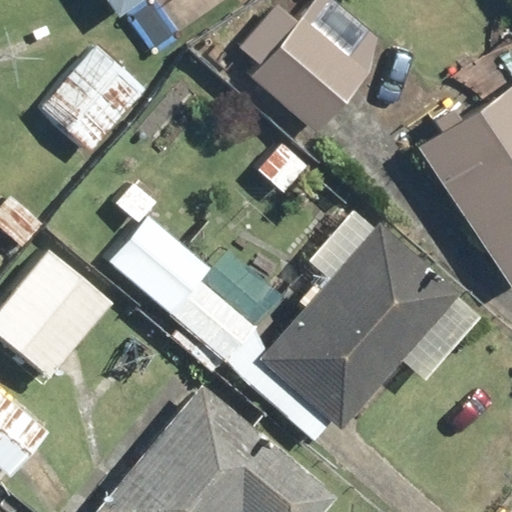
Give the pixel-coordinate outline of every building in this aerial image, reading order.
[(79,0),(97,26),(133,0),(79,0)] [(308,0),(236,84),(301,139),(377,50),(318,0),(308,0)] [(140,89),(87,43),(25,113),(78,159),(140,89)] [(511,80),(404,149),(491,285),(511,271),(511,80)] [(0,244),(12,254),(37,223),(0,194),(0,193),(0,244)] [(149,208),(99,263),(307,451),(447,298),(343,205),(254,302),(149,208)] [(0,295),(0,345),(37,375),(89,311),(28,262),(0,295)] [(194,389),(82,511),(307,511),(318,500),(194,389)] [(0,399),(0,464),(32,426),(0,399)]
